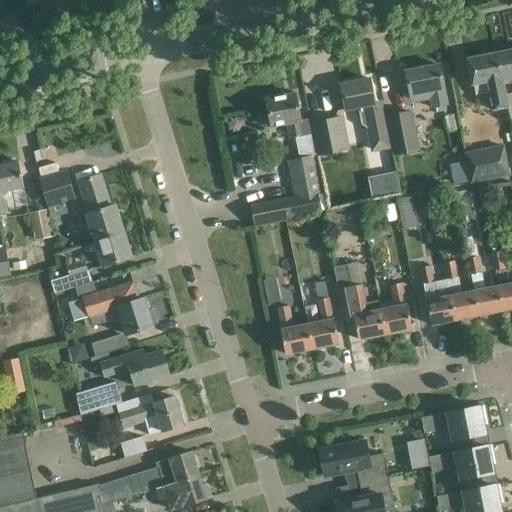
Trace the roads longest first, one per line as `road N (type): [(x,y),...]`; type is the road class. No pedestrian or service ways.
road 1 (residential): [(250,417),(139,53)]
road 2 (residential): [(250,417),(510,366)]
road 3 (residential): [(139,53),(396,0)]
road 4 (residential): [(0,82),(139,53)]
